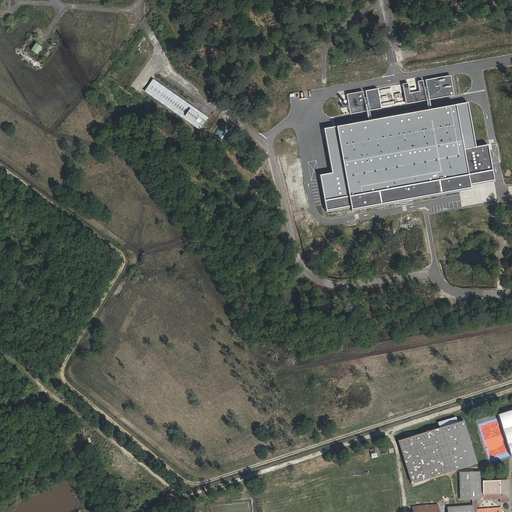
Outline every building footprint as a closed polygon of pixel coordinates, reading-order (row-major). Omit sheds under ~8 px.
[(37,42),(32,49),(38,54),(43,47),(37,42)] [(455,96),(452,76),(416,82),(417,92),(409,93),(407,84),(399,85),(404,105),(455,96)] [(188,114),(197,120),(203,112),(194,106),(193,107),(156,81),(152,87),(189,113),(188,114)] [(377,90),(344,96),(347,116),(380,110),(377,90)] [(477,186),(477,182),(494,178),(488,145),(480,146),(470,102),(320,130),(328,165),(330,175),(317,177),(325,214),(354,208),(354,211),(477,186)] [(488,235),(495,227),(490,223),(483,231),(488,235)] [(511,409),(500,412),(510,456),(511,455),(511,409)] [(440,428),(398,440),(411,484),(477,463),(464,420),(458,422),(456,417),(438,423),(440,428)] [(446,511),(474,511),(475,511),(477,511),(476,500),(474,500),(472,482),(480,482),(479,472),(459,473),(461,501),(472,500),(472,505),(446,507),(446,511)] [(472,482),(474,500),(476,500),(498,498),(497,480),(480,482),(472,482)]
